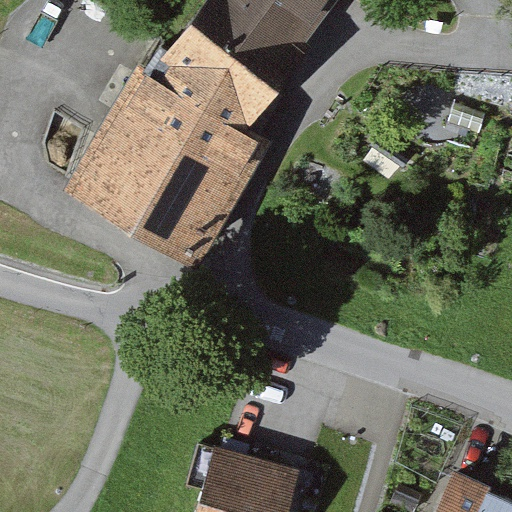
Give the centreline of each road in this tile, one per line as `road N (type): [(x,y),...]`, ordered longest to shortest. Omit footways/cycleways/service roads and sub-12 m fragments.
road 1 (residential): [(206,306),(259,184),(329,55),(511,55)]
road 2 (residential): [(411,371),(206,306)]
road 3 (residential): [(206,306),(143,314),(0,281)]
road 4 (residential): [(411,371),(370,511)]
